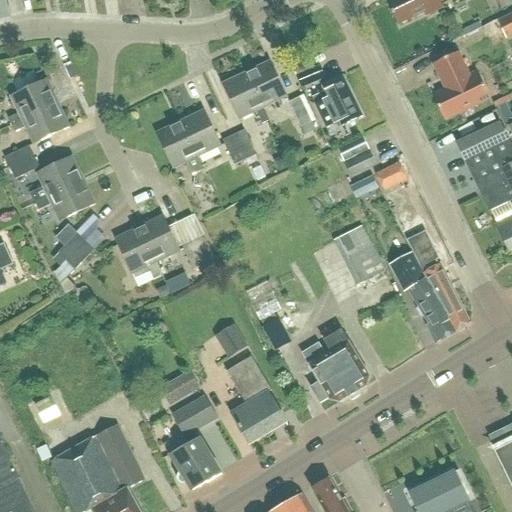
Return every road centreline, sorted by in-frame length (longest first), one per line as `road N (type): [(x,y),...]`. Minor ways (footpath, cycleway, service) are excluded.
road 1 (residential): [(503,335),(340,0)]
road 2 (tertiary): [(339,439),(503,335)]
road 3 (residential): [(110,34),(206,36),(287,0)]
road 4 (residential): [(135,202),(104,137),(110,34)]
road 5 (tertiary): [(219,511),(339,439)]
